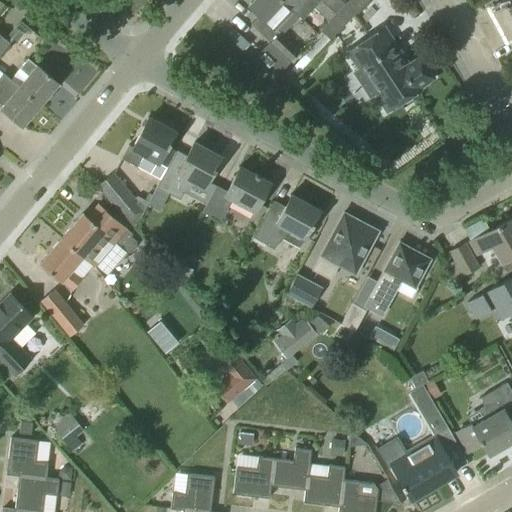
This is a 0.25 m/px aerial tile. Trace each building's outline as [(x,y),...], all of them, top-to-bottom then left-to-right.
[(269,42),(289,62),(300,51),(279,32),(274,26),(290,8),(281,0),(254,0),(249,6),(259,15),(250,24),(269,42)] [(281,0),(290,8),(302,19),(320,0),(319,0),(281,0)] [(347,0),(334,14),(345,24),(367,0),(347,0)] [(508,37),(511,35),(511,0),(493,11),(508,37)] [(345,24),(334,14),(319,30),(329,40),(345,24)] [(384,27),(347,52),(358,69),(364,65),(380,90),(374,94),(384,111),(396,104),(420,89),(419,87),(434,78),(419,56),(403,67),(398,59),(400,58),(381,30),(384,28),(384,27)] [(0,52),(9,43),(0,35),(0,52)] [(260,51),(281,70),(289,62),(269,42),(260,51)] [(281,70),(260,51),(252,59),(273,79),(281,70)] [(11,80),(20,86),(18,89),(38,105),(57,82),(37,65),(37,66),(27,58),(18,69),(19,70),(11,80)] [(21,125),(38,105),(18,89),(20,86),(11,80),(3,73),(0,77),(0,107),(1,108),(21,125)] [(159,179),(170,160),(169,160),(174,150),(168,147),(170,142),(169,142),(174,132),(173,131),(172,133),(159,126),(160,124),(148,117),(132,147),(128,144),(121,158),(159,179)] [(159,179),(154,190),(146,204),(159,210),(169,192),(180,198),(191,178),(204,186),(212,171),(213,172),(216,168),(214,167),(220,156),(193,142),(181,166),(170,160),(159,179)] [(254,210),(260,201),(269,183),(257,177),(258,175),(255,173),(254,175),(238,166),(226,188),(216,182),(200,211),(220,221),(232,198),(254,210)] [(111,201),(121,213),(134,229),(147,201),(136,196),(133,199),(125,189),(112,174),(98,185),(111,201)] [(268,207),(252,236),(273,248),(282,239),(298,248),(310,226),(311,227),(313,223),(312,222),(319,211),(299,200),(290,194),(289,195),(290,196),(280,214),(268,207)] [(63,236),(83,256),(94,266),(115,242),(126,252),(133,250),(136,247),(135,242),(130,237),(132,235),(126,230),(126,229),(100,207),(90,219),(82,213),(63,236)] [(320,255),(313,268),(330,277),(337,264),(355,274),(363,258),(377,231),(355,218),(354,220),(349,217),(349,216),(343,212),(320,255)] [(496,276),(511,267),(511,220),(511,218),(470,241),(477,254),(492,246),(501,262),(492,267),(496,276)] [(71,270),(83,256),(63,236),(39,263),(60,282),(61,280),(72,289),(81,279),(71,270)] [(383,270),(369,298),(364,307),(381,315),(385,307),(395,289),(411,299),(417,288),(414,287),(429,259),(398,242),(383,270)] [(452,281),(463,275),(477,268),(474,261),(464,244),(450,252),(454,260),(444,266),(452,281)] [(322,287),(297,273),(286,294),(311,307),(322,287)] [(485,292),(465,302),(475,318),(494,307),(500,319),(509,314),(511,320),(511,277),(501,283),(485,291),(485,292)] [(49,311),(62,300),(54,290),(41,300),(49,311)] [(25,323),(32,316),(9,293),(0,302),(0,360),(13,374),(30,358),(20,347),(34,332),(25,323)] [(82,325),(62,300),(49,311),(69,335),(82,325)] [(340,323),(354,331),(365,310),(352,302),(340,323)] [(307,322),(317,335),(328,326),(316,315),(307,322)] [(276,330),(280,335),(272,342),(286,359),(292,355),(293,353),(294,352),(317,335),(307,322),(303,317),(295,324),(291,319),(276,330)] [(167,319),(151,329),(166,352),(182,343),(167,319)] [(228,402),(256,378),(232,349),(216,363),(226,376),(214,386),(228,402)] [(409,377),(414,387),(415,389),(428,382),(422,370),(409,377)] [(472,427),(470,422),(455,430),(468,452),(482,443),(488,454),(511,439),(511,425),(506,415),(511,410),(511,392),(510,389),(506,383),(481,397),(486,419),(472,427)] [(50,427),(72,453),(83,444),(76,436),(83,431),(68,412),(50,427)] [(20,420),(19,432),(30,433),(32,422),(20,420)] [(434,436),(389,463),(396,473),(402,484),(400,485),(403,490),(405,489),(411,499),(436,484),(434,480),(451,470),(454,473),(456,472),(445,455),(444,453),(456,446),(446,429),(434,436)] [(350,430),(348,446),(366,444),(350,430)] [(6,473),(59,479),(47,478),(49,462),(35,461),(37,440),(10,437),(6,473)] [(303,502),(310,450),(295,448),(293,461),(273,458),(268,497),(269,497),(270,485),(304,489),(303,502)] [(337,511),(343,466),(328,464),(326,477),(308,475),(311,450),(310,450),(303,502),(338,506),(337,511)] [(232,493),(268,497),(273,458),(257,456),(256,468),(236,466),(232,493)] [(59,470),(58,478),(70,479),(71,467),(65,466),(59,470)] [(344,466),(343,466),(337,511),(374,511),(377,490),(372,483),(342,479),(344,466)] [(2,508),(33,511),(41,511),(44,493),(57,495),(59,479),(6,473),(19,475),(14,509),(2,508)] [(170,508),(205,511),(210,511),(209,511),(214,477),(187,473),(185,493),(172,492),(170,508)] [(69,497),(70,482),(60,481),(59,495),(69,497)]
